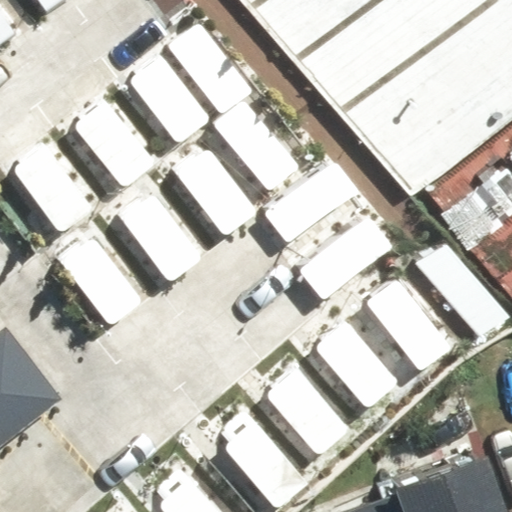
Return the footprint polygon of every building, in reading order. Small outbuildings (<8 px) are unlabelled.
[(19,0),(34,19),(59,0),(19,0)] [(511,0),(229,0),(395,192),(511,90),(511,0)] [(0,44),(18,31),(0,7),(0,44)] [(147,47),(118,68),(165,133),(194,112),(147,47)] [(61,179),(92,156),(111,180),(140,158),(89,91),(59,113),(72,130),(42,152),(28,134),(0,154),(0,157),(50,225),(79,203),(61,179)] [(511,105),(413,192),(436,219),(511,152),(511,105)] [(189,155),(163,177),(210,235),(237,213),(189,155)] [(254,211),(271,233),(334,185),(317,163),(254,211)] [(130,194),(102,215),(153,283),(181,262),(130,194)] [(288,267),(307,291),(366,245),(347,220),(288,267)] [(71,241),(44,263),(94,326),(122,304),(71,241)] [(432,340),(381,278),(355,299),(406,361),(432,340)] [(383,380),(334,321),(306,344),(355,403),(383,380)] [(0,443),(55,404),(0,327),(0,443)] [(337,424),(280,365),(255,389),(311,448),(337,424)] [(234,408),(203,434),(234,471),(207,494),(221,511),(240,511),(289,471),(234,408)] [(323,511),(491,511),(463,449),(323,511)]
